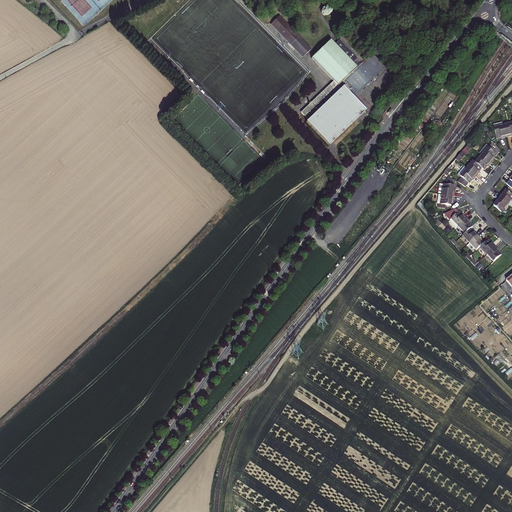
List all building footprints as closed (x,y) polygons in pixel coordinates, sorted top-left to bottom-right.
[(312,48),(280,15),(271,24),(303,57),(312,48)] [(306,122),(328,146),(365,110),(343,87),(341,89),(338,86),(357,68),(353,63),(358,58),(340,40),(335,45),(330,40),(311,58),(333,81),(301,113),(308,120),(306,122)] [(502,138),(506,137),(504,126),(494,129),(496,139),(499,138),(501,137),(502,138)] [(495,156),(500,151),(493,142),(482,156),(491,163),(494,159),(493,158),(495,156)] [(465,154),(471,147),(469,145),(462,152),(465,154)] [(462,152),(456,160),(459,162),(465,155),(462,152)] [(488,167),(491,163),(482,156),(476,163),(481,168),(484,170),(485,168),(487,166),(488,167)] [(480,170),(481,168),(476,163),(473,161),(467,169),(476,176),(479,173),(478,172),(480,170)] [(451,165),(444,174),(447,176),(451,171),(450,170),(453,167),(451,165)] [(473,180),(476,176),(467,169),(464,167),(458,174),(462,178),(457,183),(465,187),(470,182),(472,180),(473,180)] [(442,195),(454,196),(455,191),(453,191),(454,189),(455,181),(449,177),(447,185),(440,184),(439,194),(442,195)] [(502,194),(499,198),(508,205),(511,200),(511,195),(506,191),(504,193),(503,195),(502,194)] [(453,201),(454,196),(442,195),(439,195),(437,204),(439,204),(438,208),(445,209),(445,205),(451,206),(452,203),(452,201),(453,201)] [(496,204),(494,206),(502,213),(508,205),(499,198),(496,201),(497,202),(496,204)] [(463,215),(463,216),(461,215),(456,209),(444,214),(450,221),(452,219),(458,227),(467,219),(463,215)] [(456,229),(458,227),(452,219),(450,221),(449,222),(456,229)] [(470,222),(467,219),(458,227),(465,234),(470,229),(473,227),(471,225),(469,223),(470,222)] [(441,232),(445,228),(439,222),(435,225),(441,232)] [(473,232),(470,229),(465,234),(463,236),(470,243),(478,236),(475,232),(474,233),(473,232)] [(482,239),(478,236),(470,243),(477,251),(480,247),(484,244),(482,241),(481,240),(482,239)] [(490,243),(488,240),(484,244),(480,247),(481,248),(487,255),(495,247),(492,243),(491,244),(490,243)] [(499,251),(495,247),(487,255),(494,262),(501,255),(499,253),(498,251),(499,251)] [(476,263),(470,257),(468,259),(475,266),(477,264),(476,263)]
